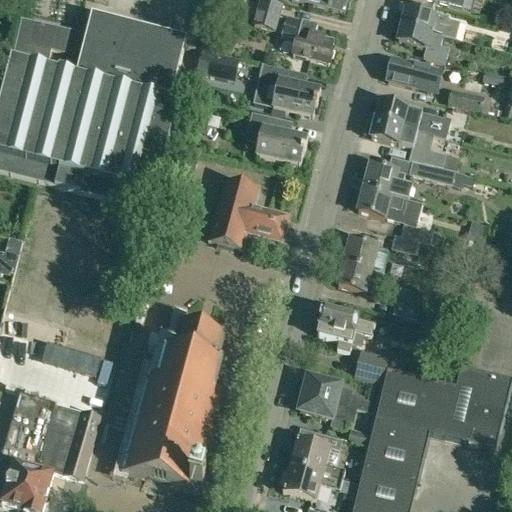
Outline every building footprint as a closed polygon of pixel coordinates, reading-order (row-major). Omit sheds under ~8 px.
[(220,0),(216,22),(237,27),(243,5),(221,0),(220,0)] [(299,4),(330,12),(342,15),(345,0),(288,0),(288,1),(299,4)] [(439,6),(449,9),(450,0),(415,0),(439,7),(439,6)] [(276,27),(280,11),(281,10),(260,4),(254,29),(274,34),(276,27)] [(406,14),(402,30),(442,41),(454,44),(459,28),(406,14)] [(0,175),(142,212),(146,195),(154,198),(178,105),(170,103),(186,43),(167,38),(171,24),(170,24),(166,38),(91,18),(78,70),(58,64),(56,74),(11,62),(0,104),(0,175)] [(281,38),(296,43),(292,60),(328,69),(333,53),(331,53),(333,45),(314,40),(317,29),(302,25),(286,21),(281,38)] [(16,59),(52,67),(54,56),(78,61),(83,37),(25,23),(16,59)] [(440,51),(442,41),(402,30),(397,46),(425,53),(422,63),(444,69),(448,54),(440,51)] [(195,79),(240,89),(245,65),(201,55),(195,79)] [(417,93),(427,95),(432,76),(423,73),(393,64),(387,85),(417,93)] [(261,69),(257,90),(275,94),(271,112),(313,121),(315,110),(316,110),(320,94),(294,88),(296,77),(261,69)] [(484,76),(482,85),(501,90),(504,81),(484,76)] [(511,122),(511,84),(503,120),(511,122)] [(451,95),(448,109),(480,116),(483,102),(451,95)] [(375,125),(416,136),(417,134),(421,118),(407,115),(407,114),(380,107),(375,125)] [(251,117),(245,144),(258,147),(255,160),(300,170),(302,158),(303,159),(307,142),(280,136),(283,125),(251,117)] [(416,136),(375,125),(371,143),(398,149),(412,152),(408,166),(412,166),(435,171),(442,172),(445,158),(430,154),(433,141),(428,139),(428,137),(417,134),(416,136)] [(180,166),(195,170),(200,154),(184,150),(180,166)] [(455,176),(442,172),(435,171),(412,166),(409,179),(452,189),(455,176)] [(369,169),(363,193),(409,205),(413,191),(402,188),(404,179),(369,169)] [(185,207),(192,180),(177,176),(169,203),(185,207)] [(462,187),(472,189),(473,180),(456,176),(455,176),(452,189),(461,192),(462,187)] [(226,184),(209,246),(240,254),(245,236),(281,245),(287,220),(252,211),(257,193),(226,184)] [(409,205),(363,193),(357,216),(384,223),(403,229),(399,242),(417,246),(429,250),(432,238),(415,234),(420,210),(409,208),(409,205)] [(417,246),(399,242),(393,240),(390,253),(413,259),(417,246)] [(350,244),(344,267),(381,277),(387,254),(350,244)] [(496,283),(503,260),(485,254),(478,278),(496,283)] [(0,255),(0,277),(10,280),(11,277),(14,278),(18,260),(0,255)] [(452,276),(469,281),(473,265),(456,261),(452,276)] [(344,267),(337,291),(364,298),(368,285),(368,282),(381,285),(382,279),(383,278),(381,277),(344,267)] [(392,320),(430,330),(437,303),(399,293),(392,320)] [(360,352),(362,343),(372,345),(376,329),(357,324),(357,323),(322,314),(318,331),(320,332),(317,341),(338,347),(336,355),(349,358),(351,349),(360,352)] [(124,477),(194,497),(221,397),(212,395),(219,367),(215,366),(223,336),(181,324),(172,354),(167,353),(160,381),(151,378),(124,477)] [(381,388),(387,362),(361,355),(354,382),(381,388)] [(374,426),(428,438),(495,455),(511,386),(511,384),(460,371),(455,391),(387,374),(374,426)] [(307,381),(302,399),(354,412),(373,417),(375,408),(362,404),(363,401),(351,398),(351,396),(339,393),(339,391),(307,381)] [(302,399),(298,416),(331,425),(331,422),(343,425),(345,420),(352,422),(354,412),(302,399)] [(21,400),(0,473),(0,507),(1,508),(1,510),(9,511),(42,511),(53,478),(63,481),(64,480),(83,486),(90,459),(101,423),(21,400)] [(416,486),(428,438),(374,426),(363,474),(416,486)] [(368,440),(350,435),(347,446),(365,451),(368,440)] [(296,444),(289,471),(341,485),(344,475),(334,472),(325,470),(329,453),(339,456),(339,455),(342,445),(332,442),(321,439),(318,450),(296,444)] [(338,495),(341,485),(289,471),(282,498),(315,506),(320,490),(338,495)] [(409,511),(416,486),(363,474),(353,511),(409,511)]
